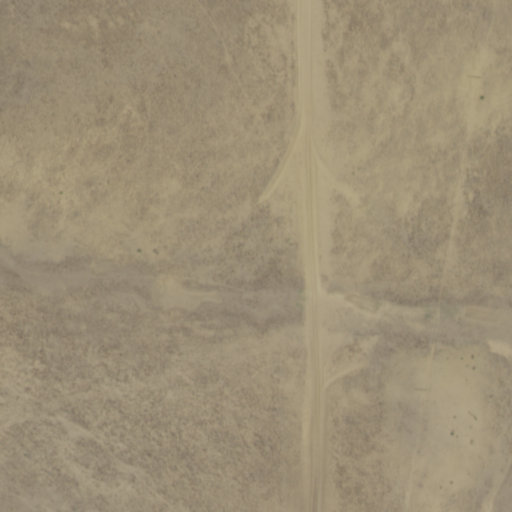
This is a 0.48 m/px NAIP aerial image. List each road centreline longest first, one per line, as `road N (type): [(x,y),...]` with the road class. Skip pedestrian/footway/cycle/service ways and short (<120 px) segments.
road 1 (residential): [(511,292),(390,276),(300,244),(284,207),(285,0)]
road 2 (residential): [(300,244),(284,255),(281,511)]
